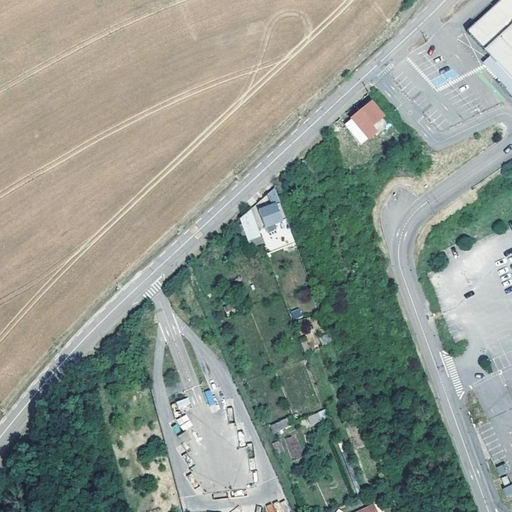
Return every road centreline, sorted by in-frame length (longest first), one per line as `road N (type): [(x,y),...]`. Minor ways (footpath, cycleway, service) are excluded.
road 1 (tertiary): [(372,69),(83,338),(0,437)]
road 2 (unclassified): [(511,140),(421,206),(398,245),(488,511)]
road 3 (unclassified): [(372,69),(437,141),(504,112),(511,116)]
